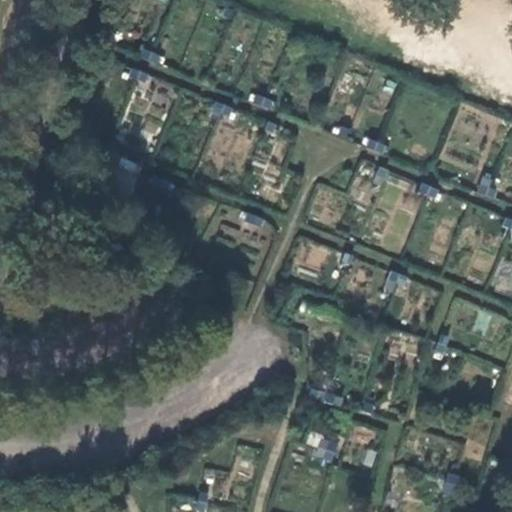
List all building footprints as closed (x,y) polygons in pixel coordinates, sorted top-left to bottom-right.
[(139,58),(157,65),(159,57),(142,50),(139,58)] [(142,71),(131,67),(129,74),(146,81),(148,73),(142,71)] [(255,95),(252,103),(264,108),(269,110),(272,102),(255,95)] [(234,106),(217,100),(213,108),(230,114),(234,106)] [(272,132),(275,123),(266,119),(263,128),(264,128),(272,132)] [(369,140),(365,148),(382,154),(385,146),(369,140)] [(389,168),(380,165),(377,173),(386,176),(389,168)] [(171,182),(154,176),(151,183),(168,190),(171,182)] [(438,189),(422,182),(419,190),(435,197),(438,189)] [(481,185),(478,193),(493,199),(497,191),(481,185)] [(272,222),(255,215),(252,223),(268,230),(272,222)] [(511,218),(506,216),(503,224),(511,227),(511,218)] [(350,262),(353,253),(346,250),(342,258),(350,262)] [(408,275),(392,269),(388,277),(404,284),(408,275)] [(70,284),(75,303),(93,297),(88,279),(70,284)] [(452,336),(443,332),(437,347),(446,351),(452,336)] [(309,390),(318,393),(322,383),(312,381),(309,390)] [(323,398),(331,400),(335,389),(326,387),(323,398)] [(363,407),(372,410),(375,400),(366,397),(363,407)] [(324,456),(333,458),(338,439),(329,436),(324,456)] [(444,488),(453,491),(456,482),(464,484),(467,475),(449,469),(444,488)] [(193,506),(203,509),(208,490),(198,487),(193,506)]
